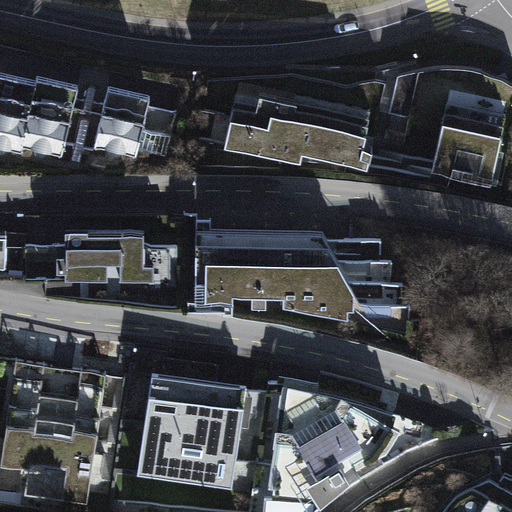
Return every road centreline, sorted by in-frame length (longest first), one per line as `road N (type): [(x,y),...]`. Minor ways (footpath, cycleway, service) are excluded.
road 1 (residential): [(511,421),(330,356),(0,309)]
road 2 (residential): [(0,198),(268,198),(359,204),(511,231)]
road 3 (primary): [(0,11),(128,38),(251,46),(349,35),(454,0)]
